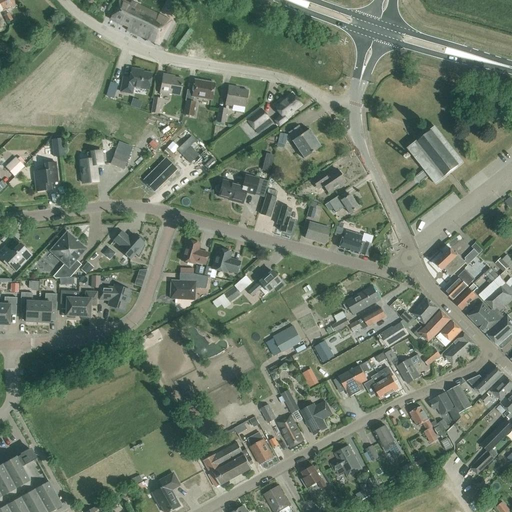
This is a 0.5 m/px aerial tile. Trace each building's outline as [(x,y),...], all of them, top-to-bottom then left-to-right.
[(0,0),(0,11),(15,4),(12,0),(0,0)] [(159,45),(171,21),(132,2),(130,5),(121,0),(119,0),(111,18),(129,27),(128,29),(159,45)] [(13,19),(9,12),(3,16),(7,22),(13,19)] [(123,78),(120,91),(132,94),(133,86),(148,89),(151,73),(139,71),(139,70),(132,68),(130,79),(123,78)] [(163,74),(160,93),(168,94),(169,93),(179,95),(182,79),(174,77),(174,76),(163,74)] [(214,83),(195,79),(192,96),(211,100),(214,83)] [(229,85),(225,105),(232,106),(232,104),(245,107),(248,90),(235,88),(236,87),(229,85)] [(283,119),(300,105),(291,94),(274,108),(280,116),(274,121),(279,127),(285,122),(283,119)] [(153,97),(151,112),(160,114),(160,108),(159,108),(161,98),(153,97)] [(183,114),(193,116),(195,102),(186,100),(183,114)] [(218,107),(216,122),(224,124),(227,108),(218,107)] [(260,109),(246,120),(253,129),(267,118),(260,109)] [(298,126),(287,133),(292,141),(303,157),(306,155),(320,146),(308,129),(303,133),(298,126)] [(435,185),(463,163),(435,126),(406,148),(435,185)] [(280,133),(278,143),(285,144),(287,135),(280,133)] [(61,138),(51,139),(53,157),(63,155),(61,138)] [(181,154),(190,163),(198,155),(192,149),(197,145),(194,142),(190,146),(189,146),(181,154)] [(80,160),(83,183),(97,181),(95,164),(103,164),(101,150),(88,152),(89,159),(80,160)] [(123,168),(128,157),(115,152),(110,163),(123,168)] [(15,157),(5,167),(14,176),(25,166),(15,157)] [(155,190),(175,169),(165,159),(145,180),(155,190)] [(42,171),(34,172),(36,191),(51,189),(50,182),(58,181),(55,162),(42,164),(42,171)] [(323,186),(329,195),(344,184),(334,169),(325,176),(321,170),(310,178),(317,190),(323,186)] [(474,183),(489,181),(487,170),(473,172),(474,183)] [(258,178),(245,175),(243,185),(223,180),(219,196),(233,200),(233,201),(242,204),(246,192),(254,194),(258,178)] [(276,197),(275,197),(277,191),(268,188),(266,194),(260,214),(270,216),(276,197)] [(328,202),(333,210),(335,212),(344,206),(349,213),(358,207),(349,194),(340,200),(337,196),(328,202)] [(310,201),(306,216),(312,218),(317,203),(310,201)] [(281,225),(279,230),(290,233),(294,220),(288,218),(291,208),(281,206),(276,223),(281,225)] [(122,222),(120,214),(109,216),(112,229),(118,227),(117,223),(122,222)] [(305,237),(325,243),(330,228),(309,222),(305,237)] [(336,226),(333,234),(340,236),(342,228),(336,226)] [(119,249),(130,259),(135,253),(139,256),(139,257),(145,245),(144,246),(143,244),(144,243),(133,233),(129,237),(122,231),(114,240),(121,247),(119,249)] [(358,242),(360,236),(344,231),(342,237),(341,237),(338,248),(356,253),(360,242),(358,242)] [(466,231),(462,235),(470,242),(473,238),(466,231)] [(65,263),(53,276),(55,278),(70,277),(81,264),(76,259),(85,249),(67,233),(51,251),(65,263)] [(186,240),(181,260),(194,264),(195,261),(205,264),(208,252),(198,250),(200,243),(186,240)] [(370,244),(363,243),(360,255),(366,256),(367,257),(370,244)] [(450,278),(466,264),(467,265),(483,250),(475,243),(471,247),(474,249),(464,258),(465,259),(463,261),(458,255),(456,256),(451,250),(435,264),(442,272),(444,271),(450,278)] [(12,253),(5,246),(0,251),(0,258),(8,266),(10,264),(16,270),(31,254),(20,244),(12,253)] [(212,267),(206,265),(203,275),(208,277),(214,278),(216,269),(225,272),(226,270),(237,273),(240,261),(229,258),(231,252),(217,248),(212,267)] [(500,258),(495,263),(503,271),(509,267),(511,263),(511,260),(506,255),(501,259),(500,258)] [(87,275),(92,269),(85,263),(80,269),(87,275)] [(139,280),(145,281),(148,266),(142,265),(139,280)] [(470,265),(465,268),(472,278),(477,276),(470,265)] [(196,266),(194,274),(202,275),(203,267),(196,266)] [(490,284),(478,295),(484,301),(495,314),(511,298),(511,270),(509,267),(503,271),(499,276),(490,284)] [(490,268),(484,273),(489,278),(487,281),(490,284),(499,276),(490,268)] [(249,270),(237,280),(243,287),(255,278),(249,270)] [(280,281),(281,281),(271,270),(248,291),(252,296),(263,286),(268,292),(274,287),(277,291),(283,285),(280,281)] [(452,301),(467,287),(474,280),(463,270),(457,276),(459,279),(444,293),(452,301)] [(193,273),(189,273),(188,281),(171,280),(170,298),(183,299),(183,296),(194,296),(195,287),(205,288),(208,277),(203,275),(202,275),(194,274),(193,273)] [(91,276),(91,288),(99,288),(99,276),(91,276)] [(22,288),(22,278),(10,278),(10,282),(14,282),(14,287),(22,288)] [(99,287),(99,299),(110,299),(108,305),(123,310),(130,290),(115,285),(114,287),(99,287)] [(472,293),(477,289),(473,285),(454,303),(461,310),(476,297),(472,293)] [(371,286),(345,301),(342,302),(347,311),(350,309),(353,314),(379,300),(371,286)] [(229,302),(239,295),(233,287),(223,293),(229,302)] [(75,315),(78,316),(78,296),(78,291),(72,291),(61,290),(60,304),(66,304),(66,315),(68,315),(68,317),(75,318),(75,315)] [(85,296),(78,296),(78,316),(81,316),(80,318),(87,318),(87,316),(90,316),(90,305),(96,305),(97,292),(85,291),(85,296)] [(25,321),(37,322),(38,301),(32,301),(32,293),(21,292),(20,308),(26,308),(25,321)] [(38,299),(38,301),(37,322),(49,322),(50,309),(56,309),(56,294),(45,293),(45,299),(38,299)] [(4,304),(0,303),(0,324),(9,325),(10,314),(16,314),(17,297),(4,297),(4,304)] [(425,325),(438,309),(425,298),(412,314),(425,325)] [(468,316),(476,325),(490,312),(482,303),(468,316)] [(381,308),(364,318),(349,325),(353,332),(361,327),(362,330),(369,327),(386,317),(381,308)] [(350,324),(344,314),(342,311),(334,316),(335,318),(337,322),(332,325),(333,326),(326,329),(329,334),(335,330),(336,331),(350,324)] [(414,321),(405,311),(399,318),(403,322),(401,324),(406,329),(414,321)] [(422,326),(417,331),(414,333),(418,338),(421,335),(429,343),(450,321),(441,311),(424,328),(422,326)] [(484,333),(498,320),(490,312),(476,325),(484,333)] [(498,347),(511,332),(511,322),(506,316),(486,334),(498,347)] [(388,347),(408,334),(401,323),(381,335),(388,347)] [(452,323),(442,333),(441,332),(436,337),(441,343),(446,348),(461,332),(452,323)] [(293,326),(273,336),(282,352),(289,348),(288,347),(300,340),(293,326)] [(464,334),(457,340),(452,345),(455,348),(445,357),(453,365),(475,346),(464,334)] [(333,356),(324,341),(314,347),(323,362),(333,356)] [(380,353),(385,364),(401,356),(396,345),(380,353)] [(435,348),(428,353),(434,360),(440,355),(435,348)] [(434,360),(428,353),(422,358),(428,365),(434,360)] [(418,354),(410,359),(405,362),(405,363),(404,363),(401,359),(395,363),(407,384),(420,377),(414,366),(413,365),(421,360),(418,354)] [(368,361),(363,364),(367,372),(372,369),(368,361)] [(363,373),(367,372),(363,364),(338,377),(346,391),(367,380),(363,373)] [(480,374),(467,380),(482,395),(504,373),(497,365),(483,378),(480,374)] [(317,381),(311,368),(302,373),(308,385),(317,381)] [(385,370),(378,374),(389,392),(390,394),(398,390),(393,380),(395,379),(391,373),(388,375),(385,370)] [(372,379),(364,384),(371,395),(377,392),(381,399),(390,394),(389,392),(378,374),(371,378),(372,379)] [(511,388),(511,381),(507,377),(492,391),(501,399),(511,388)] [(447,391),(460,413),(472,406),(459,384),(447,391)] [(281,394),(292,414),(300,409),(289,389),(281,394)] [(511,390),(500,402),(507,410),(503,414),(509,420),(511,416),(511,390)] [(441,415),(448,411),(454,421),(461,417),(456,407),(454,408),(446,392),(433,399),(430,401),(434,409),(437,407),(441,415)] [(223,396),(227,407),(236,403),(232,393),(223,396)] [(486,393),(481,398),(486,403),(491,398),(486,393)] [(301,411),(314,435),(327,427),(323,419),(332,414),(325,401),(316,406),(314,403),(301,411)] [(269,404),(260,408),(268,423),(277,418),(269,404)] [(423,422),(427,429),(425,431),(431,442),(438,439),(431,427),(433,427),(421,406),(410,412),(418,425),(423,422)] [(304,440),(291,415),(278,422),(290,446),(304,440)] [(253,427),(259,424),(255,417),(250,420),(253,427)] [(238,423),(243,430),(248,427),(242,419),(238,423)] [(449,427),(442,419),(437,423),(443,431),(449,427)] [(511,424),(506,419),(492,433),(480,444),(489,452),(500,441),(511,428),(511,424)] [(385,452),(390,450),(393,457),(401,452),(399,449),(394,440),(386,425),(374,432),(385,452)] [(273,456),(264,439),(260,432),(251,436),(255,444),(250,447),(260,464),(273,456)] [(275,437),(269,440),(273,448),(279,445),(275,437)] [(445,450),(452,447),(447,438),(440,441),(445,450)] [(209,474),(216,487),(220,485),(252,468),(250,465),(254,463),(251,457),(246,449),(242,451),(238,442),(204,460),(211,473),(209,474)] [(372,461),(379,457),(373,445),(366,448),(372,461)] [(335,453),(338,459),(331,463),(335,471),(343,467),(348,476),(362,468),(349,446),(335,453)] [(30,449),(0,465),(0,477),(19,511),(47,511),(61,504),(30,449)] [(488,451),(471,468),(477,475),(494,458),(488,451)] [(424,457),(414,462),(418,469),(428,464),(424,457)] [(323,480),(322,480),(313,465),(302,472),(305,476),(301,478),(306,488),(317,481),(321,488),(326,485),(323,480)] [(163,511),(167,511),(179,506),(170,490),(179,485),(173,473),(159,481),(162,487),(151,493),(156,502),(158,501),(163,511)] [(133,484),(142,481),(139,475),(130,479),(133,484)] [(0,511),(19,511),(0,477),(0,511)] [(382,489),(376,477),(360,485),(363,490),(355,494),(359,501),(382,489)] [(132,487),(136,495),(147,489),(143,481),(132,487)] [(274,511),(290,511),(292,511),(289,506),(290,505),(279,485),(264,494),(274,511)] [(92,507),(84,511),(94,511),(105,506),(103,502),(100,503),(92,507)] [(510,511),(502,502),(495,507),(499,511),(510,511)]
